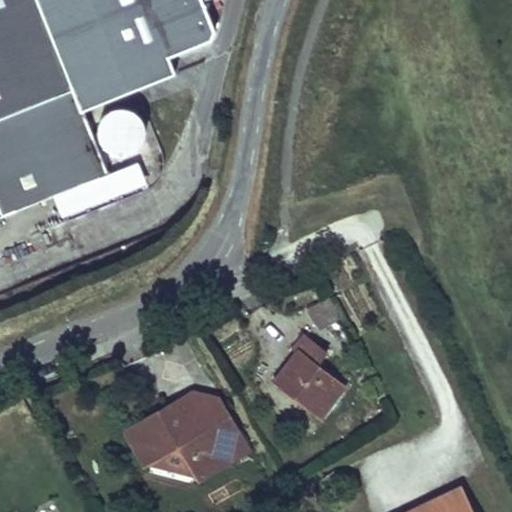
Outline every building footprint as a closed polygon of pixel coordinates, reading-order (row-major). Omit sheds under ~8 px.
[(0,0),(0,215),(53,195),(108,172),(83,110),(176,73),(169,56),(211,39),(219,36),(216,30),(204,0),(0,0)] [(116,152),(127,152),(136,148),(143,139),(145,129),(143,119),(136,111),(127,106),(116,106),(107,111),(100,119),(98,129),(100,140),(107,148),(116,152)] [(108,172),(53,195),(62,217),(148,183),(139,160),(108,172)] [(329,298),(307,310),(314,324),(317,322),(321,329),(341,319),(329,298)] [(298,351),(276,380),(322,416),(345,386),(318,365),(327,352),(304,335),(294,348),(298,351)] [(194,474),(196,473),(229,454),(193,392),(159,412),(155,426),(141,422),(131,428),(151,462),(152,463),(159,459),(190,467),(194,474)] [(229,454),(232,460),(249,450),(218,398),(193,392),(229,454)] [(155,426),(159,412),(141,422),(155,426)] [(131,428),(125,431),(145,465),(151,462),(131,428)] [(232,460),(229,454),(196,473),(199,479),(232,460)] [(159,459),(152,463),(194,474),(190,467),(159,459)] [(475,511),(461,484),(403,511),(475,511)]
